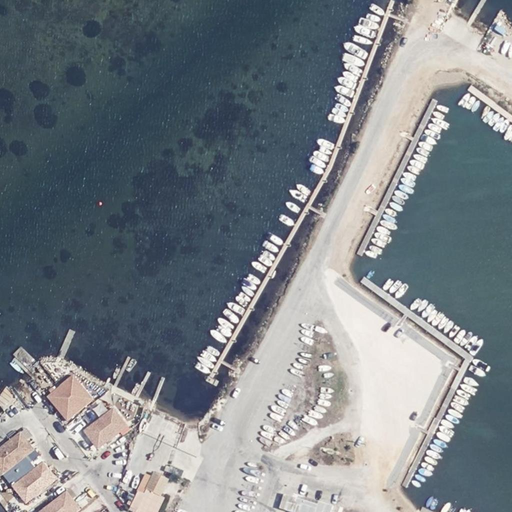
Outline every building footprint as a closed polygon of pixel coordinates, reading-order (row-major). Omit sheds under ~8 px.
[(74,374),(47,395),(67,421),(94,398),(74,374)] [(115,409),(84,432),(98,450),(129,427),(115,409)] [(27,428),(21,433),(28,441),(33,436),(27,428)] [(21,433),(0,449),(0,454),(12,470),(4,476),(12,487),(20,480),(35,499),(58,480),(44,462),(36,468),(28,457),(36,451),(28,441),(21,433)] [(12,470),(0,454),(0,471),(4,476),(12,470)] [(154,474),(150,484),(147,491),(161,498),(168,481),(154,474)] [(20,480),(12,487),(27,505),(35,499),(20,480)] [(147,491),(150,484),(143,481),(137,495),(138,495),(143,498),(147,491)] [(78,497),(72,489),(68,492),(74,500),(78,497)] [(78,511),(81,510),(68,492),(42,511),(78,511)] [(321,502),(285,493),(280,510),(288,511),(342,511),(344,505),(338,504),(339,500),(323,496),(321,502)] [(132,503),(135,497),(130,495),(127,500),(132,503)] [(138,495),(137,495),(131,508),(137,511),(143,498),(138,495)]
